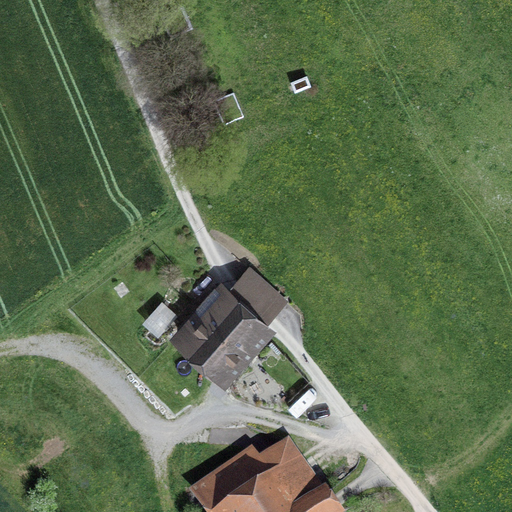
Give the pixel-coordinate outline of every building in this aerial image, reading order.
[(308,78),(296,83),(299,92),(312,87),(308,78)] [(289,304),(252,269),(236,285),(274,320),(289,304)] [(224,286),(177,337),(230,386),(277,335),(224,286)] [(158,335),(177,314),(162,301),(143,322),(158,335)] [(255,451),(196,494),(208,511),(346,511),(294,440),(263,462),(255,451)]
